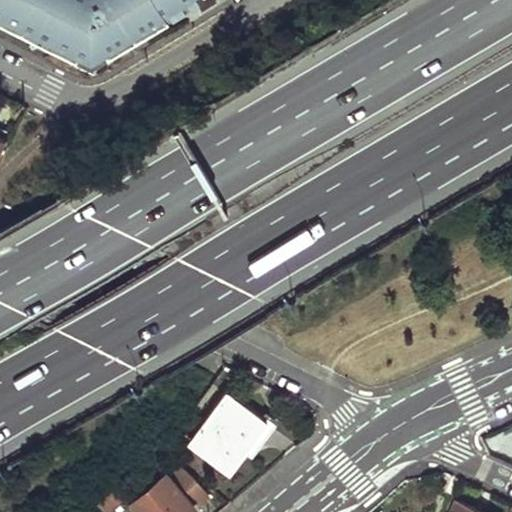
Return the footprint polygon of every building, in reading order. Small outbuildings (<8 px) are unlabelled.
[(0,0),(0,8),(99,58),(198,0),(0,0)] [(265,420),(225,389),(187,441),(227,471),(265,420)] [(175,483),(163,469),(129,498),(140,511),(181,511),(205,490),(187,473),(175,483)] [(123,494),(114,483),(96,499),(105,510),(123,494)] [(486,511),(459,499),(452,511),(486,511)]
